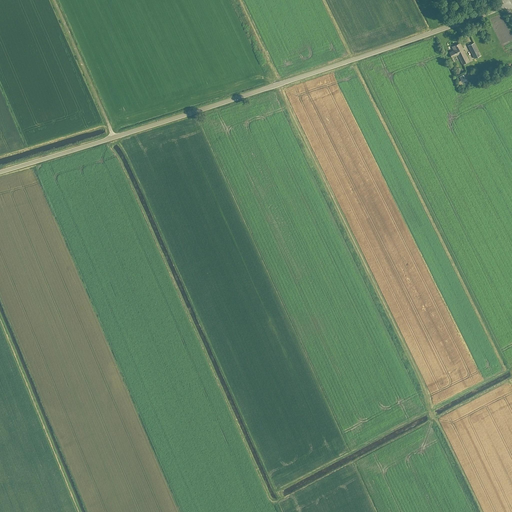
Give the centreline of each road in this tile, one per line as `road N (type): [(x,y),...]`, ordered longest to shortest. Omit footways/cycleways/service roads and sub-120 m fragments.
road 1 (unclassified): [(0,172),(511,2)]
road 2 (track): [(113,137),(54,0)]
